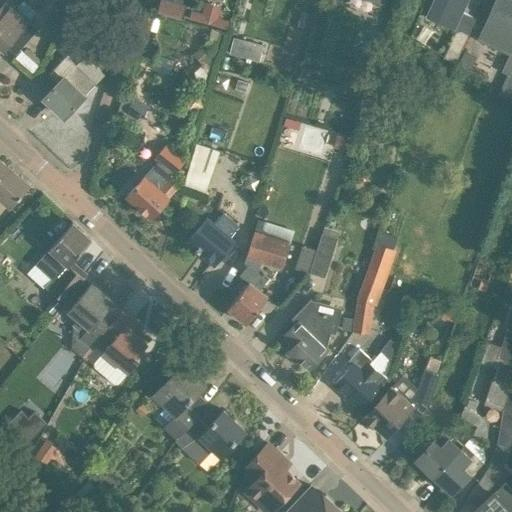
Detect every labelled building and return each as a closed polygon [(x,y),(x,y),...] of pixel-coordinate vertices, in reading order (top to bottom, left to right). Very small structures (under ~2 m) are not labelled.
[(180,19),(185,4),(183,3),(183,0),(159,0),(156,13),(180,19)] [(461,13),(466,0),(435,0),(428,18),(453,30),(454,27),(457,29),(445,57),(456,62),(475,20),(461,13)] [(511,2),(507,0),(497,0),(479,41),(509,56),(502,72),(508,75),(499,94),(510,101),(511,96),(511,2)] [(30,20),(7,1),(2,6),(0,3),(0,48),(3,51),(30,20)] [(219,14),(203,9),(202,14),(192,11),(189,19),(216,27),(226,30),(228,21),(218,18),(219,14)] [(68,13),(63,24),(75,30),(80,19),(68,13)] [(215,54),(221,31),(211,28),(206,44),(201,39),(192,48),(195,52),(192,54),(202,66),(193,72),(205,86),(215,54)] [(259,44),(242,39),(238,52),(255,57),(259,44)] [(477,57),(464,51),(458,64),(470,70),(477,57)] [(96,84),(66,56),(48,75),(58,84),(44,99),(64,118),(96,84)] [(347,139),(336,136),(333,147),(344,150),(347,139)] [(206,192),(219,152),(197,145),(185,184),(206,192)] [(169,181),(184,162),(165,146),(155,158),(158,162),(126,197),(151,219),(168,199),(177,189),(169,181)] [(0,229),(6,223),(0,221),(0,200),(10,209),(30,186),(0,160),(0,229)] [(242,229),(228,215),(217,225),(210,219),(192,237),(199,244),(196,247),(200,250),(214,264),(235,243),(232,240),(242,229)] [(282,270),(291,242),(294,231),(259,219),(255,231),(246,258),(282,270)] [(67,266),(91,241),(72,223),(34,263),(52,280),(46,286),(58,297),(63,301),(82,280),(67,266)] [(369,334),(373,305),(397,238),(384,232),(379,245),(378,244),(358,299),(355,319),(353,331),(369,334)] [(324,278),(337,239),(322,234),(309,274),(324,278)] [(246,324),(269,298),(259,290),(270,277),(254,262),(242,276),(250,283),(228,309),(246,324)] [(104,312),(112,302),(91,285),(68,313),(78,321),(74,326),(72,348),(83,357),(91,348),(100,336),(114,319),(104,312)] [(55,312),(63,301),(58,297),(49,308),(55,312)] [(336,334),(342,308),(310,300),(292,319),(295,321),(283,337),(293,346),(286,353),(294,362),(297,359),(308,369),(311,369),(328,350),(326,348),(330,333),(336,334)] [(452,322),(455,311),(444,308),(441,318),(452,322)] [(143,328),(122,310),(114,319),(100,336),(110,345),(103,352),(104,353),(94,364),(95,368),(114,385),(118,384),(139,359),(136,357),(146,344),(136,336),(143,328)] [(341,329),(353,331),(355,319),(343,317),(341,329)] [(510,387),(511,379),(511,331),(507,329),(501,347),(487,342),(480,363),(496,368),(484,404),(500,410),(501,408),(508,386),(510,387)] [(352,365),(334,385),(361,409),(380,388),(373,383),(381,374),(369,364),(372,361),(359,350),(348,361),(352,365)] [(205,386),(182,364),(153,395),(174,415),(163,427),(175,440),(197,418),(194,415),(204,404),(195,395),(205,386)] [(419,425),(440,374),(426,369),(425,369),(418,389),(402,376),(392,387),(391,387),(364,418),(386,437),(407,414),(419,425)] [(511,387),(510,387),(508,386),(501,408),(511,411),(511,387)] [(45,418),(36,409),(30,416),(22,408),(9,423),(26,439),(45,418)] [(511,441),(511,411),(501,408),(500,410),(503,411),(497,444),(489,467),(467,500),(478,507),(502,472),(511,441)] [(220,457),(245,432),(223,411),(207,428),(197,418),(175,440),(174,442),(198,465),(212,450),(220,457)] [(433,477),(460,449),(450,440),(454,436),(446,427),(415,460),(433,477)] [(59,445),(47,438),(35,458),(47,465),(59,445)] [(266,511),(270,511),(298,483),(278,464),(283,459),(268,444),(250,463),(253,466),(246,474),(254,482),(246,492),(266,511)] [(451,494),(482,463),(473,454),(469,458),(460,449),(433,477),(451,494)] [(107,494),(117,483),(106,474),(97,485),(107,494)] [(511,511),(511,489),(505,483),(474,511),(511,511)] [(339,511),(320,494),(312,502),(303,493),(284,511),(339,511)]
